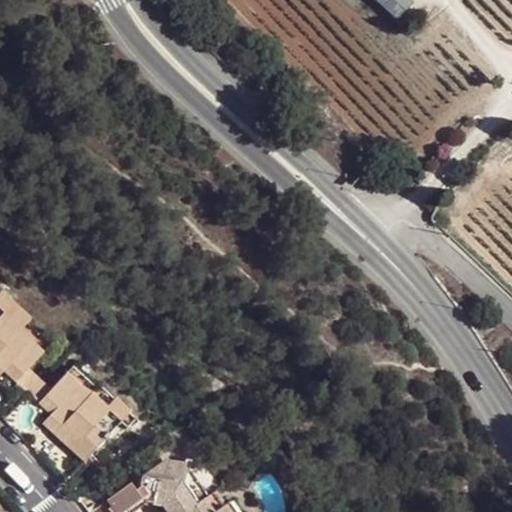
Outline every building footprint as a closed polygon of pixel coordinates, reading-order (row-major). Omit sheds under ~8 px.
[(0,293),(0,314),(43,354),(49,348),(25,325),(29,320),(0,293)] [(28,370),(43,354),(0,314),(0,376),(3,372),(26,394),(39,380),(28,370)] [(72,369),(66,376),(88,397),(95,390),(72,369)] [(51,391),(39,380),(26,394),(51,417),(42,426),(54,438),(64,429),(72,437),(63,447),(82,464),(118,425),(103,411),(88,397),(66,376),(51,391)] [(113,400),(103,411),(118,425),(129,414),(113,400)] [(54,438),(63,447),(72,437),(64,429),(54,438)] [(224,511),(213,495),(208,498),(194,508),(181,490),(184,469),(162,463),(139,480),(138,490),(133,493),(128,487),(106,504),(111,511),(125,511),(137,504),(162,508),(164,511),(224,511)]
